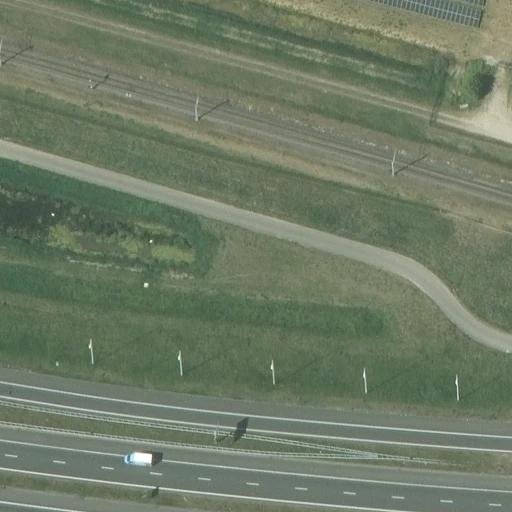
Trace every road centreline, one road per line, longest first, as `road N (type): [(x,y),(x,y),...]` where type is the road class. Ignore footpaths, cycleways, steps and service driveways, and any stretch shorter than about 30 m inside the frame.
road 1 (track): [(0,5),(511,143)]
road 2 (motorway): [(511,509),(316,494),(0,453)]
road 3 (motorway): [(511,445),(107,408),(0,390)]
